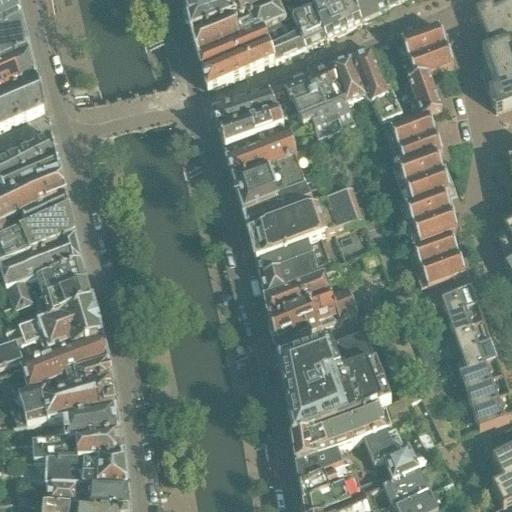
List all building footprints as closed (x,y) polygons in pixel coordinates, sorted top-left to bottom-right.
[(0,33),(20,24),(15,0),(12,0),(0,5),(0,33)] [(147,0),(151,12),(183,4),(182,3),(191,0),(147,0)] [(183,4),(151,12),(151,14),(157,12),(161,28),(165,43),(163,44),(163,45),(191,37),(190,35),(233,18),(243,15),(283,0),(191,0),(182,3),(183,4)] [(163,45),(166,56),(194,47),(198,62),(263,35),(302,19),(293,0),(283,0),(243,15),(249,30),(238,34),(233,18),(190,35),(191,37),(163,45)] [(202,77),(202,78),(268,52),(273,68),(275,67),(305,54),(326,45),(362,28),(349,0),(344,0),(338,3),(330,7),(327,0),(326,0),(315,5),(318,11),(313,13),(314,14),(302,19),(263,35),(198,62),(198,63),(199,63),(202,77)] [(349,0),(362,28),(389,16),(389,15),(394,13),(407,7),(416,2),(415,0),(349,0)] [(511,0),(476,18),(488,51),(480,54),(480,58),(479,61),(479,65),(480,69),(480,73),(481,77),(482,80),(483,83),(496,117),(511,110),(511,49),(511,47),(511,0)] [(47,12),(21,24),(20,24),(0,33),(0,64),(28,52),(28,51),(27,48),(53,39),(47,12)] [(401,46),(407,62),(444,48),(438,32),(401,46)] [(36,82),(32,68),(59,57),(53,39),(27,48),(28,51),(28,52),(0,64),(0,98),(36,84),(36,82)] [(194,47),(166,56),(172,84),(166,95),(162,96),(167,109),(208,98),(213,97),(212,95),(214,94),(214,93),(224,89),(225,89),(226,89),(244,81),(273,68),(268,52),(202,78),(202,77),(199,63),(198,63),(198,62),(194,47)] [(407,62),(415,83),(428,79),(453,70),(444,48),(407,62)] [(383,55),(375,58),(388,87),(396,84),(383,55)] [(32,68),(36,82),(63,69),(59,57),(32,68)] [(350,66),(365,102),(382,129),(402,121),(397,110),(389,92),(389,93),(387,89),(384,90),(381,82),(382,82),(372,57),(350,66)] [(331,73),(345,109),(365,102),(350,66),(331,73)] [(36,82),(36,84),(0,98),(0,134),(45,115),(46,116),(76,104),(69,85),(63,69),(36,82)] [(326,120),(345,109),(331,73),(309,82),(326,120)] [(390,134),(397,153),(435,140),(428,121),(442,116),(440,111),(428,79),(415,83),(408,86),(414,103),(408,105),(412,117),(418,115),(420,119),(421,122),(390,134)] [(317,145),(319,148),(355,134),(345,109),(326,120),(309,82),(283,92),(291,109),(300,128),(304,136),(312,133),(317,145)] [(283,92),(249,104),(256,127),(276,120),(275,118),(291,109),(283,92)] [(191,141),(193,152),(220,142),(220,139),(256,127),(249,104),(221,114),(220,114),(215,116),(213,116),(215,122),(189,131),(191,141)] [(78,110),(89,144),(93,143),(113,138),(103,109),(101,109),(78,110)] [(194,153),(201,174),(227,164),(224,157),(300,128),(291,109),(275,118),(276,120),(256,127),(220,139),(220,142),(193,152),(194,153)] [(201,174),(201,176),(208,196),(234,187),(233,186),(234,186),(229,168),(228,168),(228,167),(258,156),(258,154),(289,142),(304,136),(300,128),(224,157),(227,164),(201,174)] [(86,134),(52,145),(51,141),(24,156),(13,161),(22,177),(56,161),(58,172),(92,165),(96,154),(93,143),(89,144),(86,134)] [(397,153),(404,171),(436,161),(442,159),(435,140),(397,153)] [(233,186),(234,187),(234,189),(295,165),(321,155),(319,148),(317,145),(305,150),(302,155),(294,158),(289,142),(258,154),(258,156),(228,167),(228,168),(229,168),(234,186),(233,186)] [(511,179),(511,229),(495,240),(510,267),(505,270),(511,282),(511,159),(508,160),(511,179)] [(0,186),(0,201),(23,190),(35,185),(60,176),(58,172),(56,161),(22,177),(0,186)] [(0,186),(22,177),(13,161),(0,167),(0,186)] [(398,174),(405,193),(443,180),(436,161),(404,171),(398,174)] [(58,172),(60,176),(35,185),(23,190),(0,201),(0,227),(65,199),(65,197),(97,189),(92,165),(58,172)] [(210,205),(215,230),(244,222),(307,197),(304,189),(308,182),(303,170),(297,168),(296,168),(295,165),(234,189),(236,196),(223,201),(210,205)] [(405,193),(412,211),(443,201),(448,199),(449,200),(450,199),(450,198),(451,198),(450,197),(449,197),(443,180),(405,193)] [(65,197),(65,199),(0,227),(0,242),(69,214),(69,213),(77,210),(77,211),(91,206),(100,203),(97,189),(65,197)] [(215,230),(220,251),(250,242),(315,216),(307,197),(244,222),(215,230)] [(321,243),(332,272),(389,248),(380,226),(361,233),(356,232),(358,231),(357,230),(346,201),(316,213),(317,215),(315,216),(326,241),(321,243)] [(405,214),(413,235),(451,222),(443,201),(412,211),(405,214)] [(69,213),(69,214),(0,242),(0,269),(74,242),(74,243),(106,233),(100,203),(91,206),(77,211),(77,210),(69,213)] [(220,251),(227,276),(256,268),(321,243),(326,241),(315,216),(250,242),(220,251)] [(413,235),(419,251),(451,241),(457,238),(451,222),(413,235)] [(106,233),(74,243),(74,242),(0,269),(0,276),(11,309),(2,313),(4,319),(30,309),(25,295),(29,294),(28,289),(41,284),(81,268),(81,267),(111,258),(106,233)] [(413,254),(419,269),(456,255),(451,241),(419,251),(413,254)] [(227,276),(235,310),(264,301),(264,302),(325,281),(334,277),(332,272),(321,243),(256,268),(227,276)] [(456,255),(419,269),(427,292),(464,278),(456,255)] [(86,287),(86,286),(115,278),(111,258),(81,267),(81,268),(41,284),(45,300),(46,303),(86,287)] [(51,321),(91,307),(120,298),(115,278),(86,286),(86,287),(46,303),(51,321)] [(235,310),(241,333),(269,323),(269,324),(331,300),(325,281),(264,302),(264,301),(235,310)] [(331,300),(339,325),(340,326),(357,320),(352,307),(347,294),(331,300)] [(440,305),(447,323),(477,312),(470,294),(440,305)] [(99,335),(127,324),(120,298),(91,307),(51,321),(12,336),(10,332),(8,333),(8,334),(6,334),(5,337),(5,339),(9,350),(0,353),(0,373),(21,366),(69,347),(99,335)] [(247,361),(262,356),(275,352),(283,349),(320,333),(339,325),(331,300),(269,324),(269,323),(241,333),(247,361)] [(447,323),(454,341),(484,331),(477,312),(447,323)] [(454,341),(460,360),(490,349),(484,331),(454,341)] [(69,347),(71,351),(100,340),(99,335),(69,347)] [(292,444),(378,413),(386,410),(391,408),(364,336),(321,352),(317,339),(302,346),(262,356),(247,361),(251,383),(260,428),(265,452),(292,444)] [(129,337),(101,344),(100,340),(71,351),(21,370),(23,378),(20,379),(22,387),(1,393),(6,404),(18,399),(42,391),(108,368),(107,366),(136,360),(129,337)] [(459,380),(459,381),(497,367),(490,349),(460,360),(467,377),(459,380)] [(111,388),(140,382),(136,360),(107,366),(108,368),(42,391),(46,404),(111,388)] [(459,381),(466,399),(504,385),(497,367),(459,381)] [(62,426),(115,416),(145,410),(140,382),(111,388),(46,404),(42,391),(18,399),(27,431),(47,428),(62,426)] [(466,399),(472,417),(510,403),(504,385),(466,399)] [(421,403),(423,406),(435,400),(431,390),(421,394),(425,401),(421,403)] [(411,408),(421,403),(425,401),(421,394),(407,400),(411,408)] [(404,412),(411,408),(407,400),(400,404),(404,412)] [(423,406),(426,413),(438,409),(435,400),(423,406)] [(511,407),(510,403),(472,417),(479,435),(511,423),(511,407)] [(404,412),(400,404),(391,408),(386,410),(391,418),(404,412)] [(426,413),(431,423),(444,418),(440,408),(438,409),(426,413)] [(145,410),(115,416),(62,426),(64,445),(119,440),(118,438),(149,433),(145,410)] [(364,447),(386,437),(378,413),(292,444),(265,452),(269,475),(296,468),(296,469),(339,457),(356,451),(364,447)] [(431,423),(435,431),(447,426),(444,418),(431,423)] [(435,431),(440,440),(453,435),(449,425),(447,426),(435,431)] [(122,467),(155,461),(149,433),(118,438),(119,440),(64,445),(52,446),(32,447),(33,467),(45,466),(122,464),(122,467)] [(426,435),(425,435),(418,439),(426,454),(434,450),(426,435)] [(453,435),(440,440),(444,448),(456,443),(453,435)] [(386,437),(364,447),(374,471),(382,468),(388,480),(358,491),(362,503),(363,502),(384,493),(418,476),(419,476),(409,452),(407,453),(408,453),(396,459),(393,453),(386,437)] [(511,453),(492,463),(503,485),(511,480),(511,453)] [(346,482),(339,457),(296,469),(296,468),(269,475),(274,500),(275,511),(295,511),(303,509),(303,508),(342,493),(339,485),(346,482)] [(126,496),(126,495),(158,489),(155,461),(122,467),(122,464),(45,466),(44,491),(48,491),(79,493),(82,493),(126,496)] [(392,511),(435,511),(428,498),(418,476),(384,493),(392,511)] [(511,480),(503,485),(492,490),(503,511),(511,507),(511,480)] [(340,511),(362,503),(358,491),(356,487),(342,493),(303,508),(303,509),(295,511),(340,511)] [(452,487),(451,488),(444,491),(448,499),(456,495),(452,487)] [(48,491),(46,511),(52,511),(77,511),(79,493),(48,491)] [(160,511),(160,496),(126,496),(82,493),(82,494),(88,494),(87,511),(160,511)] [(367,511),(363,502),(362,503),(340,511),(367,511)]
